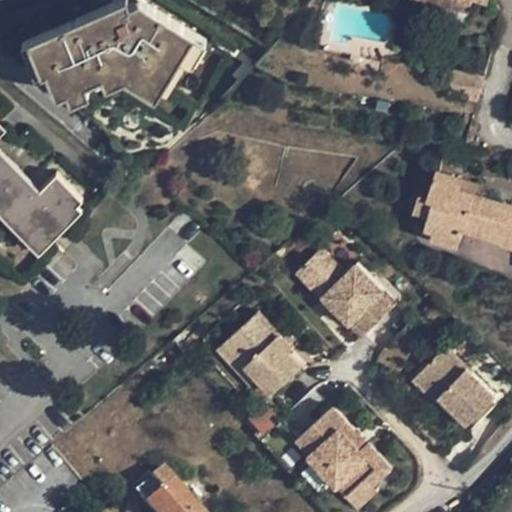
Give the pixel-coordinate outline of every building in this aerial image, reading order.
[(198,58),(211,37),(152,0),(150,0),(136,6),(133,0),(111,0),(32,32),(45,64),(57,59),(67,83),(130,57),(170,83),(189,53),(198,58)] [(470,10),(472,1),(467,0),(438,0),(439,1),(470,10)] [(371,81),(372,74),(375,56),(356,53),(352,77),(371,81)] [(393,60),(375,56),(372,74),(389,77),(393,60)] [(482,98),(487,74),(457,68),(453,92),(482,98)] [(39,182),(0,142),(0,150),(35,186),(39,182)] [(41,232),(45,228),(59,215),(80,193),(54,167),(39,182),(35,186),(0,150),(0,199),(23,223),(28,220),(41,232)] [(437,166),(427,195),(431,197),(429,204),(430,204),(448,201),(460,195),(463,193),(455,190),(460,174),(437,166)] [(463,193),(474,183),(476,180),(460,174),(455,190),(463,193)] [(472,187),(474,183),(463,193),(469,195),(472,187)] [(469,195),(463,193),(460,195),(448,201),(430,204),(429,204),(426,213),(422,223),(431,226),(458,235),(461,226),(497,238),(510,200),(472,187),(469,195)] [(412,205),(429,204),(431,197),(427,195),(417,192),(412,205)] [(412,208),(426,213),(429,204),(412,205),(412,208)] [(511,246),(511,204),(498,242),(511,246)] [(66,222),(59,215),(45,228),(53,235),(66,222)] [(455,243),(458,235),(431,226),(428,234),(455,243)] [(351,269),(329,245),(304,269),(365,334),(402,299),(363,258),(351,269)] [(289,339),(293,334),(265,304),(221,344),(256,381),(263,378),(276,391),(309,360),(289,339)] [(440,350),(432,343),(412,363),(420,371),(440,350)] [(453,352),(445,345),(440,350),(447,358),(453,352)] [(420,371),(414,376),(436,398),(441,393),(469,421),(496,394),(453,352),(447,358),(440,350),(420,371)] [(357,430),(336,405),(300,437),(313,452),(313,453),(348,493),(367,477),(373,484),(375,483),(392,468),(369,442),(362,448),(351,435),(357,430)] [(200,511),(162,467),(136,489),(154,511),(200,511)] [(367,477),(348,493),(360,507),(381,489),(375,483),(373,484),(367,477)]
